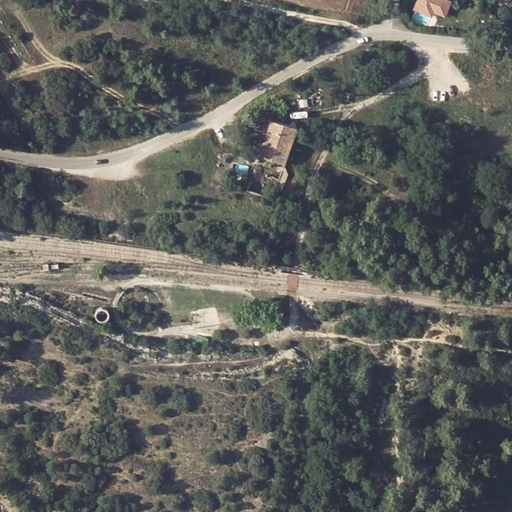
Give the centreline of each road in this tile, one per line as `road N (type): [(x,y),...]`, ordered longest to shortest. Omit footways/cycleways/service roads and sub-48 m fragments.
road 1 (track): [(432,40),(423,70),(338,126),(313,175),(291,329),(277,335),(229,320),(200,324)]
road 2 (unclassified): [(386,31),(357,37),(122,159),(69,165),(0,155)]
road 3 (track): [(182,128),(70,64),(11,75),(1,87)]
road 4 (track): [(362,36),(348,25),(229,0)]
road 5 (unclassified): [(386,31),(511,49)]
